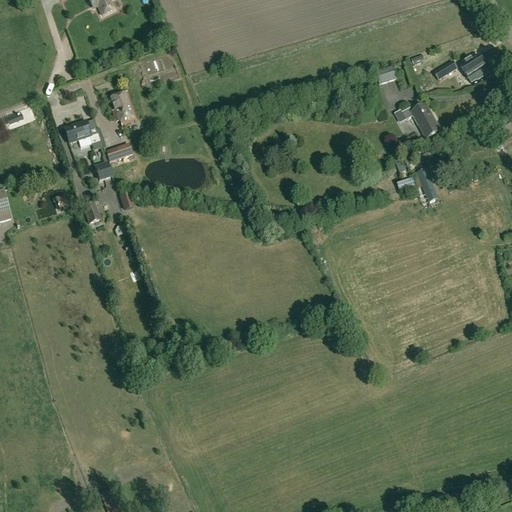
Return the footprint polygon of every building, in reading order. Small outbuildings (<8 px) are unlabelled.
[(114,11),(109,1),(112,0),(88,0),(91,7),(93,6),(94,9),(97,7),(102,17),(114,11)] [(466,65),(461,68),(472,85),(477,82),(478,83),(489,76),(485,69),(486,68),(479,57),(472,61),(472,60),(465,64),(466,65)] [(438,82),(457,70),(453,64),(434,75),(438,82)] [(379,87),(397,81),(393,69),(375,75),(379,87)] [(136,122),(133,116),(134,116),(130,106),(131,106),(127,96),(127,97),(126,94),(110,100),(115,112),(112,113),(115,121),(119,119),(122,127),(127,125),(136,122)] [(413,118),(426,141),(441,133),(426,106),(416,112),(414,108),(402,115),(406,122),(413,118)] [(85,123),(64,130),(69,145),(78,143),(80,150),(92,146),(100,143),(98,136),(97,136),(95,137),(90,138),(85,124),(85,123)] [(511,134),(510,130),(499,137),(507,149),(511,145),(511,134)] [(117,149),(105,152),(109,164),(121,160),(117,149)] [(84,175),(91,173),(88,159),(80,161),(84,175)] [(100,184),(111,180),(113,179),(107,164),(95,169),(100,184)] [(428,167),(417,171),(429,208),(441,204),(428,167)] [(412,176),(398,180),(400,189),(414,185),(412,176)] [(384,190),(386,196),(396,193),(393,186),(384,190)] [(129,190),(119,193),(124,210),(135,206),(129,190)] [(5,192),(0,193),(0,224),(12,221),(5,192)] [(89,227),(101,222),(94,204),(82,208),(89,227)] [(156,339),(150,343),(156,351),(162,347),(156,339)] [(107,511),(120,511),(113,492),(101,497),(107,511)]
